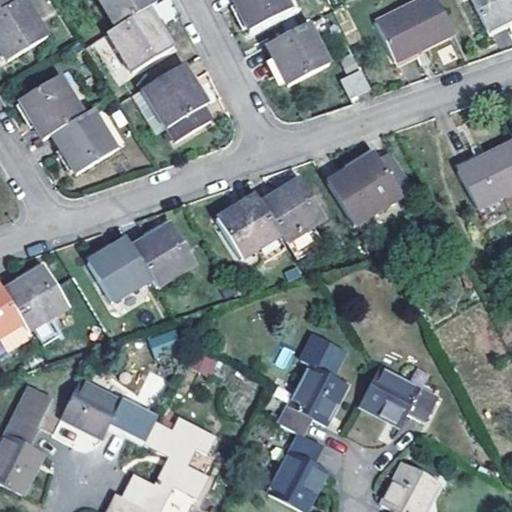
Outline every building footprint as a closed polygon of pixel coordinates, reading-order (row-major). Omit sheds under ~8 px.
[(0,0),(0,12),(15,3),(13,0),(0,0)] [(18,0),(15,3),(0,12),(0,51),(7,64),(47,39),(23,0),(18,0)] [(98,0),(116,30),(148,11),(157,6),(153,0),(98,0)] [(283,0),(230,0),(249,34),(290,12),(283,0)] [(452,35),(435,0),(422,0),(375,24),(395,66),(452,35)] [(511,20),(511,0),(471,0),(487,33),(511,20)] [(148,11),(116,30),(108,35),(132,74),(171,50),(148,11)] [(329,66),(308,25),(265,47),(287,88),(329,66)] [(183,67),(143,90),(167,130),(175,142),(212,122),(203,108),(206,106),(183,67)] [(341,82),(350,101),(368,92),(359,74),(341,82)] [(52,137),(83,118),(58,79),(20,103),(44,142),(52,137)] [(143,90),(132,97),(157,137),(167,130),(143,90)] [(83,118),(52,137),(76,177),(116,152),(91,113),(83,118)] [(511,144),(457,172),(476,210),(511,192),(511,144)] [(374,154),(326,185),(353,228),(400,198),(378,161),(374,154)] [(390,154),(378,161),(400,198),(412,191),(390,154)] [(260,205),(280,237),(285,245),(326,221),(300,180),(260,205)] [(260,205),(255,197),(216,220),(242,260),(280,237),(260,205)] [(132,248),(152,281),(157,289),(195,266),(170,226),(132,248)] [(311,230),(285,245),(294,258),(319,243),(311,230)] [(132,248),(127,240),(87,264),(112,305),(152,281),(132,248)] [(42,269),(2,294),(21,326),(27,334),(67,310),(42,269)] [(2,294),(0,290),(0,338),(21,326),(2,294)] [(148,335),(152,355),(176,350),(173,330),(148,335)] [(281,347),(275,366),(288,370),(294,351),(281,347)] [(210,377),(217,362),(199,354),(192,369),(210,377)] [(308,366),(277,424),(298,436),(304,439),(313,423),(324,429),(347,385),(308,366)] [(437,399),(378,370),(359,408),(401,429),(407,418),(423,425),(437,399)] [(153,399),(164,379),(150,372),(140,391),(153,399)] [(140,409),(80,380),(60,419),(102,440),(109,429),(126,437),(140,409)] [(0,486),(22,498),(43,454),(28,446),(37,430),(35,429),(50,398),(29,388),(0,443),(0,486)] [(120,497),(147,511),(160,511),(173,488),(197,499),(209,476),(189,466),(196,450),(206,456),(216,437),(177,418),(172,431),(155,424),(144,446),(168,458),(154,485),(133,475),(120,497)] [(304,439),(298,436),(266,495),(301,511),(308,511),(327,474),(314,467),(323,449),(304,439)] [(401,464),(380,506),(390,511),(426,511),(440,485),(401,464)] [(147,511),(120,497),(115,495),(104,511),(147,511)]
